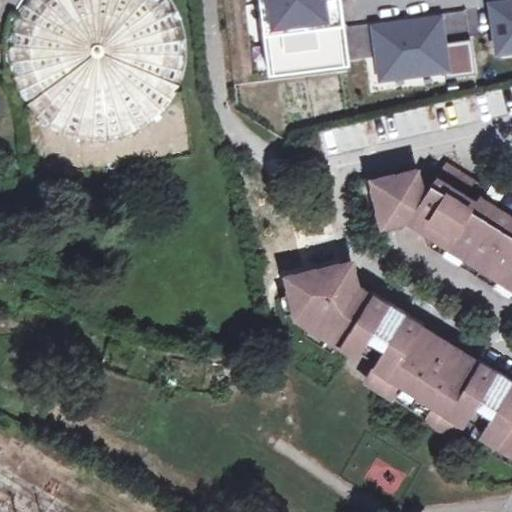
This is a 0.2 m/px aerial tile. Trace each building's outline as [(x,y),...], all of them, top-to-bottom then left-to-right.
[(5,66),(14,95),(31,119),(56,136),(84,144),(114,143),(141,132),(164,113),(179,87),(185,59),(181,29),(168,3),(165,0),(24,0),(17,9),(6,37),(5,66)] [(330,0),(232,0),(241,67),(338,54),(330,0)] [(511,28),(511,6),(495,8),(497,29),(511,28)] [(401,229),(423,244),(511,298),(511,231),(471,206),(477,197),(436,171),(421,197),(414,198),(410,178),(365,187),(374,236),(401,229)] [(511,391),(353,295),(345,264),(281,279),(292,325),(374,374),(366,388),(451,439),(459,425),(511,456),(511,391)]
